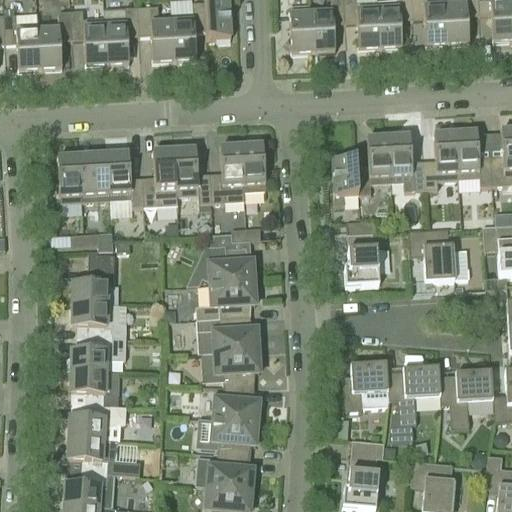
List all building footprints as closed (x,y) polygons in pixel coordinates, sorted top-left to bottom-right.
[(203,9),(205,38),(205,46),(229,44),(226,0),(216,0),(217,8),(203,9)] [(399,27),(410,26),(408,0),(396,0),(397,7),(376,8),(379,55),(400,54),(399,27)] [(424,53),(446,51),(443,4),(422,6),(421,0),(408,0),(410,26),(422,25),(424,53)] [(466,23),(478,22),(476,0),(463,0),(464,3),(443,4),(446,51),(467,50),(466,23)] [(491,48),(511,47),(511,33),(510,0),(489,1),(488,0),(476,0),(478,22),(490,21),(491,48)] [(331,31),(343,30),(342,1),(329,2),(330,11),(309,12),(312,59),(333,58),(331,31)] [(357,57),(379,55),(376,8),(355,10),(354,1),(342,1),(343,30),(355,30),(357,57)] [(170,21),(173,68),(194,67),(193,38),(205,38),(203,9),(190,9),(191,20),(170,21)] [(290,61),(312,59),(309,12),(287,14),(290,61)] [(151,69),(173,68),(170,21),(157,22),(156,13),(136,14),(138,43),(150,42),(151,69)] [(126,44),(138,43),(136,14),(123,15),(124,24),(103,25),(106,72),(127,71),(126,44)] [(84,73),(106,72),(103,25),(82,26),(81,17),(69,18),(70,47),(82,46),(84,73)] [(59,48),(70,47),(69,18),(56,19),(57,28),(36,29),(39,76),(60,75),(59,48)] [(17,77),(39,76),(36,29),(15,31),(14,22),(2,22),(3,51),(15,50),(17,77)] [(511,183),(511,182),(511,135),(499,136),(501,163),(489,164),(491,193),(511,192),(511,183)] [(478,194),(491,193),(489,164),(477,165),(475,138),(454,139),(457,186),(478,185),(478,194)] [(435,187),(457,186),(454,139),(432,140),(434,167),(422,168),(424,197),(436,196),(435,187)] [(403,198),(424,197),(422,168),(410,169),(408,142),(387,143),(390,190),(402,189),(403,198)] [(368,191),(390,190),(387,143),(365,144),(367,173),(355,174),(357,202),(369,202),(368,191)] [(240,152),(242,199),(264,198),(261,151),(240,152)] [(221,200),(242,199),(240,152),(218,153),(220,181),(208,181),(209,210),(222,209),(221,200)] [(197,211),(209,210),(208,181),(196,182),(194,155),(172,156),(175,203),(196,202),(197,211)] [(154,205),(175,203),(172,156),(151,157),(153,185),(141,185),(142,214),(155,213),(154,205)] [(130,215),(142,214),(141,185),(129,186),(127,159),(106,160),(109,207),(129,206),(130,215)] [(80,209),(109,207),(106,160),(77,162),(80,209)] [(59,210),(80,209),(77,162),(56,163),(59,210)] [(357,202),(355,174),(354,165),(330,166),(333,212),(343,212),(342,203),(357,202)] [(345,241),(371,240),(374,240),(373,227),(344,229),(345,241)] [(497,285),(511,283),(511,231),(481,233),(482,259),(496,259),(497,285)] [(230,249),(245,248),(259,247),(258,235),(244,235),(229,236),(230,249)] [(423,289),(453,287),(450,251),(447,252),(446,235),(406,238),(408,264),(422,263),(423,289)] [(110,239),(98,240),(98,252),(95,252),(96,257),(112,257),(110,239)] [(98,240),(83,240),(69,241),(69,254),(84,253),(95,252),(98,252),(98,240)] [(371,240),(345,241),(347,273),(343,274),(344,294),(377,292),(375,256),(372,256),(371,240)] [(208,292),(252,289),(251,267),(247,268),(244,255),(213,257),(214,270),(207,270),(208,292)] [(71,310),(105,311),(105,290),(112,290),(112,278),(86,278),(86,289),(71,289),(71,310)] [(218,325),(248,324),(249,312),(254,311),(252,289),(208,292),(209,314),(194,315),(194,326),(218,325)] [(85,344),(123,345),(123,329),(116,329),(116,311),(105,311),(71,310),(71,333),(85,334),(85,344)] [(212,359),(256,356),(255,335),(251,336),(248,324),(218,325),(218,337),(211,338),(212,359)] [(104,378),(104,365),(122,365),(123,345),(85,344),(85,356),(70,356),(70,377),(104,378)] [(222,393),(252,394),(253,379),(258,379),(256,356),(212,359),(198,360),(200,387),(221,386),(222,393)] [(359,400),(386,398),(385,379),(385,369),(349,371),(349,383),(341,384),(343,418),(360,417),(359,400)] [(439,402),(438,383),(437,373),(401,375),(401,378),(385,379),(386,398),(387,408),(396,408),(396,420),(391,421),(388,449),(411,448),(410,431),(414,431),(413,403),(439,402)] [(491,403),(491,406),(493,429),(511,427),(511,375),(503,376),(505,402),(491,403)] [(84,411),(109,412),(110,401),(103,401),(104,378),(70,377),(69,400),(84,401),(84,411)] [(491,406),(491,403),(489,377),(453,379),(454,382),(438,383),(439,402),(439,412),(448,411),(450,436),(467,435),(465,408),(491,406)] [(211,426),(256,429),(257,408),(253,408),(252,394),(222,393),(221,405),(213,404),(211,426)] [(67,444),(101,446),(102,425),(109,425),(109,412),(84,411),(83,423),(68,423),(67,444)] [(216,460),(247,463),(249,452),(254,452),(256,429),(211,426),(209,448),(217,449),(216,460)] [(106,480),(106,469),(110,469),(114,453),(112,453),(114,447),(101,446),(67,444),(66,467),(81,468),(80,478),(106,480)] [(349,463),(375,465),(381,466),(382,450),(350,447),(349,463)] [(393,452),(383,452),(382,463),(392,463),(393,452)] [(192,492),(206,493),(250,497),(252,476),(247,475),(247,463),(216,460),(216,465),(195,463),(192,492)] [(374,481),(375,465),(349,463),(346,495),(342,494),(340,511),(374,511),(377,481),(374,481)] [(487,463),(485,475),(482,500),(496,502),(495,511),(511,511),(511,476),(499,476),(500,464),(487,463)] [(449,511),(452,488),(449,488),(450,472),(411,468),(409,494),(422,495),(420,511),(449,511)] [(63,511),(77,511),(110,511),(113,481),(106,480),(80,478),(79,491),(64,490),(63,511)] [(248,511),(250,497),(206,493),(203,511),(248,511)]
